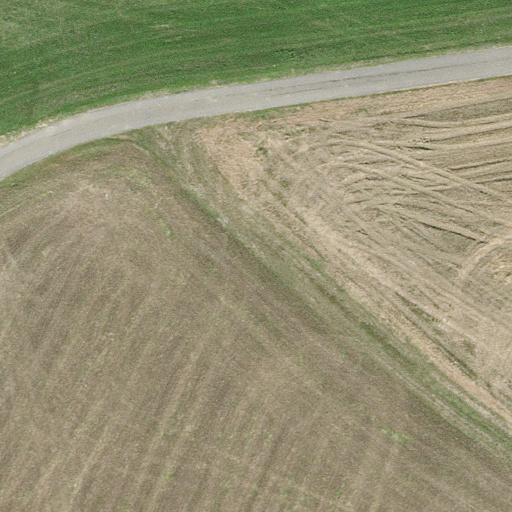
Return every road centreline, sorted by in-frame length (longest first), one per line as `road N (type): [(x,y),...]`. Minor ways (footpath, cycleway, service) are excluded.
road 1 (track): [(0,162),(49,137),(162,110),(511,69)]
road 2 (track): [(511,443),(223,213),(162,110)]
